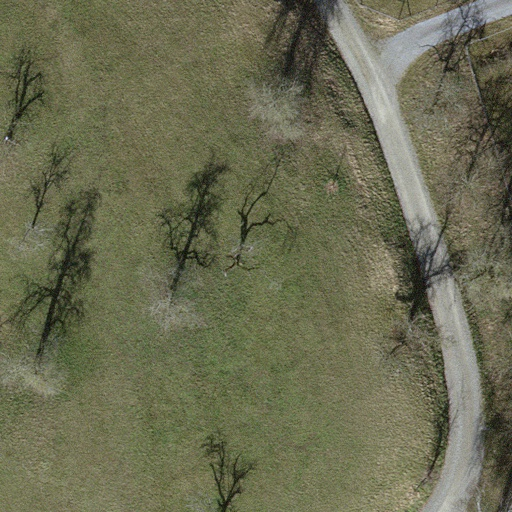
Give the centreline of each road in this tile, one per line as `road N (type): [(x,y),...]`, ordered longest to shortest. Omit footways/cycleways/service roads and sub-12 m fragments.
road 1 (track): [(437,511),(479,451),(470,349),(368,57)]
road 2 (residential): [(368,57),(511,1)]
